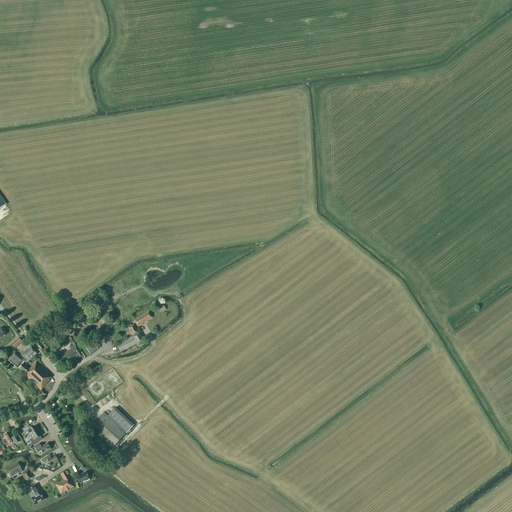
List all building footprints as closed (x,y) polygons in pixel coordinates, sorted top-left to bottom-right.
[(97,297),(91,301),(94,306),(100,301),(97,297)] [(166,310),(163,304),(157,306),(160,313),(166,310)] [(151,311),(149,313),(134,321),(138,327),(152,318),(154,317),(151,311)] [(138,345),(144,342),(134,325),(131,326),(131,324),(127,327),(128,328),(133,336),(117,345),(119,350),(114,351),(116,355),(121,353),(120,350),(121,352),(137,344),(138,345)] [(24,340),(21,336),(19,338),(11,345),(15,348),(22,342),(24,340)] [(64,353),(61,355),(67,365),(68,365),(66,363),(73,359),(74,361),(80,357),(79,355),(75,350),(76,349),(74,346),(76,345),(70,337),(68,338),(73,347),(70,349),(71,350),(65,354),(64,353)] [(90,355),(98,350),(93,342),(84,347),(90,355)] [(22,355),(25,359),(27,361),(27,360),(28,362),(37,354),(34,352),(35,351),(31,346),(22,355)] [(24,361),(25,359),(22,355),(20,358),(15,353),(8,361),(16,368),(23,360),(24,361)] [(23,364),(19,368),(28,377),(28,378),(32,383),(33,382),(37,385),(36,386),(41,390),(49,381),(49,380),(52,377),(36,362),(29,370),(23,364)] [(40,401),(46,395),(43,391),(37,397),(40,401)] [(107,416),(104,413),(90,428),(112,449),(134,426),(115,408),(107,416)] [(22,429),(26,436),(29,434),(31,436),(39,431),(36,426),(30,429),(28,425),(22,429)] [(39,431),(31,436),(34,441),(42,436),(39,431)] [(9,432),(3,436),(5,439),(2,441),(4,445),(8,443),(9,444),(14,441),(16,444),(19,442),(16,436),(13,438),(9,432)] [(47,444),(41,447),(39,444),(34,447),(38,453),(41,451),(43,454),(51,449),(47,444)] [(58,462),(55,456),(51,458),(49,455),(43,459),(45,463),(47,461),(51,466),(51,467),(51,468),(54,469),(55,465),(55,464),(58,462)] [(22,471),(18,463),(7,469),(12,477),(22,471)] [(32,478),(28,471),(22,474),(26,482),(32,478)] [(67,471),(60,474),(64,480),(55,485),(61,495),(62,494),(63,496),(65,494),(64,493),(74,487),(67,475),(69,474),(67,471)] [(74,474),(80,483),(85,480),(86,481),(89,479),(86,472),(81,475),(79,472),(74,474)] [(35,505),(45,499),(42,493),(41,493),(37,484),(31,487),(35,493),(30,496),(31,499),(35,505)]
